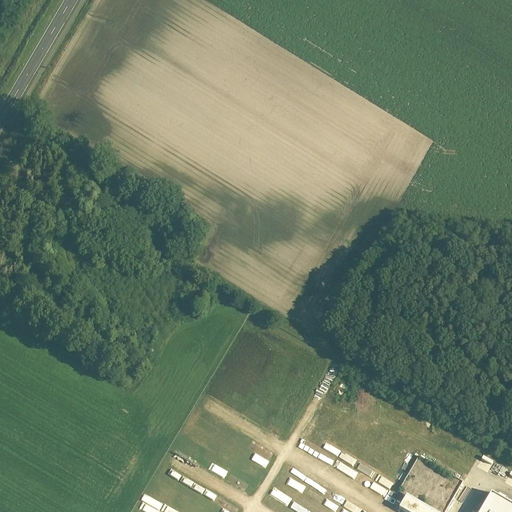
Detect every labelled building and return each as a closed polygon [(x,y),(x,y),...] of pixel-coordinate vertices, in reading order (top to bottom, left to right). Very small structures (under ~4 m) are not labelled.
[(213,426),(217,420),(203,411),(199,417),(213,426)] [(217,430),(235,440),(239,433),(221,423),(217,430)] [(446,511),(463,484),(418,458),(398,494),(405,498),(429,511),(446,511)] [(297,480),(301,474),(289,466),(285,472),(297,480)] [(285,484),(305,494),(309,488),(289,478),(285,484)] [(305,483),(315,489),(317,485),(307,479),(305,483)] [(511,511),(511,507),(492,496),(482,511),(511,511)] [(429,511),(405,498),(397,511),(429,511)]
